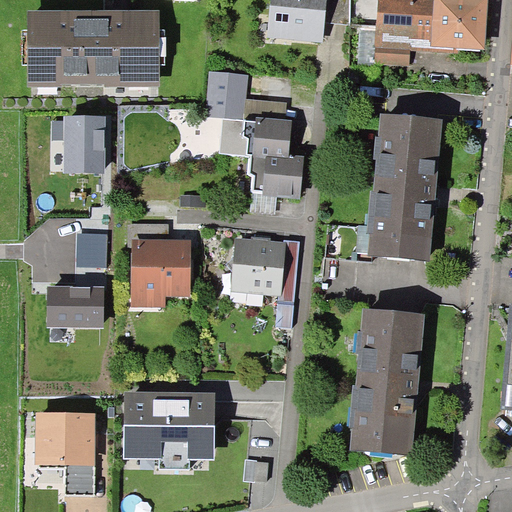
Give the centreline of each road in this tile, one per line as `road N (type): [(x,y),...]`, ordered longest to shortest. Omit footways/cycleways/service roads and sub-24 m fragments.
road 1 (residential): [(462,490),(503,0)]
road 2 (residential): [(334,511),(462,490)]
